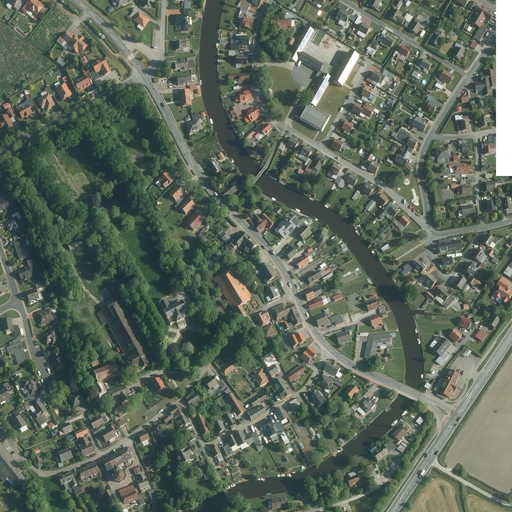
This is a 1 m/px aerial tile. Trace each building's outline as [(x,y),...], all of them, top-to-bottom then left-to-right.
[(36,16),(44,6),(36,0),(29,0),(22,10),(26,13),(28,10),(36,16)] [(142,0),(143,1),(142,8),(153,9),(153,0),(142,0)] [(376,10),(381,3),(376,0),(372,0),(369,6),(376,10)] [(468,9),(475,11),(477,4),(471,1),(468,9)] [(494,14),(480,6),(470,23),(481,29),(486,20),(490,22),(494,14)] [(181,25),(181,32),(192,32),(192,18),(197,18),(196,14),(193,14),(192,7),(185,7),(186,15),(173,15),(173,25),(181,25)] [(400,18),(402,14),(393,9),(387,18),(402,26),(405,21),(400,18)] [(346,24),(352,14),(345,10),(345,12),(341,10),(338,17),(341,18),(340,20),(346,24)] [(138,28),(142,32),(151,21),(140,12),(138,14),(135,11),(129,19),(132,22),(134,20),(140,25),(138,28)] [(358,26),(362,17),(358,16),(353,29),(357,30),(358,27),(358,26)] [(252,30),(254,21),(244,18),(242,28),(252,30)] [(283,30),(283,21),(271,21),(270,30),(283,30)] [(291,27),(291,21),(283,21),(283,30),(291,31),(291,27)] [(417,35),(422,27),(414,22),(409,30),(417,35)] [(368,25),(363,23),(359,31),(367,35),(371,28),(367,27),(368,25)] [(307,102),(316,108),(332,79),(333,80),(332,82),(342,87),(358,58),(350,53),(339,72),(324,63),(324,64),(304,53),(315,32),(306,27),(289,59),(297,64),(299,61),(320,72),(317,77),(320,79),(307,102)] [(81,55),(89,45),(76,34),(74,37),(69,32),(63,40),(70,46),(69,48),(77,54),(79,53),(81,55)] [(438,48),(443,40),(435,35),(430,43),(438,48)] [(248,47),(250,37),(240,36),(239,45),(248,47)] [(391,38),(387,36),(383,44),(390,48),(394,41),(391,40),(391,38)] [(176,42),(176,53),(184,53),(183,50),(189,50),(189,42),(176,42)] [(473,42),(470,47),(475,50),(478,45),(473,42)] [(407,48),(403,45),(398,53),(406,57),(410,51),(407,49),(407,48)] [(367,53),(373,56),(375,50),(368,47),(367,50),(368,50),(367,53)] [(460,61),(465,53),(457,48),(452,56),(460,61)] [(247,66),(247,57),(236,56),(235,66),(247,66)] [(67,63),(60,58),(57,62),(63,67),(67,63)] [(112,72),(104,58),(92,65),(95,71),(96,73),(98,73),(101,71),(104,76),(112,72)] [(429,61),(425,59),(420,67),(428,71),(432,64),(429,62),(429,61)] [(188,61),(175,63),(176,68),(183,67),(183,70),(196,68),(195,60),(188,61)] [(450,84),(454,76),(445,70),(439,79),(444,82),(445,81),(450,84)] [(95,71),(90,74),(95,82),(101,78),(98,73),(96,73),(95,71)] [(378,73),(374,71),(370,79),(378,84),(383,74),(379,72),(378,73)] [(418,80),(421,75),(414,71),(411,77),(418,80)] [(474,83),(475,93),(483,92),(484,96),(491,95),(490,89),(496,88),(494,71),(486,72),(486,75),(480,76),(481,82),(474,83)] [(89,72),(84,74),(85,75),(88,81),(93,79),(89,72)] [(249,83),(248,74),(238,75),(239,85),(243,85),(243,83),(249,83)] [(88,81),(85,75),(73,82),(79,92),(91,85),(88,81)] [(191,75),(177,77),(178,85),(187,84),(187,83),(192,82),(191,75)] [(435,88),(441,91),(444,84),(438,81),(435,88)] [(67,86),(66,83),(55,89),(62,101),(72,95),(67,86)] [(369,89),(365,87),(361,95),(369,100),(374,91),(370,88),(369,89)] [(190,90),(179,91),(181,108),(192,106),(190,90)] [(252,100),(250,91),(239,94),(241,104),(249,103),(248,101),(252,100)] [(50,96),(49,94),(37,100),(41,108),(45,107),(48,112),(56,107),(50,96)] [(35,106),(32,98),(26,101),(28,105),(30,108),(35,106)] [(316,108),(307,102),(304,101),(295,117),(322,132),(331,116),(316,108)] [(426,110),(433,114),(437,107),(433,104),(434,103),(431,101),(426,110)] [(9,103),(4,105),(6,111),(12,108),(9,103)] [(356,104),(352,112),(360,116),(361,114),(370,119),(376,109),(366,103),(363,108),(356,104)] [(505,119),(506,124),(511,122),(511,103),(511,104),(502,106),(504,120),(505,119)] [(30,108),(28,105),(18,110),(22,119),(33,113),(30,108)] [(261,116),(255,108),(245,114),(246,115),(243,117),(247,124),(250,122),(251,123),(257,119),(257,118),(261,116)] [(15,116),(12,109),(6,112),(8,115),(10,119),(15,116)] [(10,119),(8,115),(0,118),(0,122),(1,123),(0,123),(0,126),(1,129),(3,127),(5,131),(14,126),(10,119)] [(387,123),(394,127),(396,122),(389,118),(387,123)] [(412,126),(423,132),(427,124),(416,119),(412,126)] [(488,119),(479,120),(480,128),(489,127),(488,119)] [(194,121),(185,125),(189,135),(203,130),(199,120),(194,121)] [(350,124),(346,121),(342,129),(350,134),(355,125),(351,123),(350,124)] [(470,130),(469,122),(460,123),(462,132),(470,130)] [(272,130),(266,124),(259,130),(265,137),(272,130)] [(414,149),(418,142),(414,140),(415,138),(411,136),(406,145),(414,149)] [(296,139),(292,137),(287,145),(294,150),(299,143),(295,140),(296,139)] [(340,142),(336,140),(332,148),(339,152),(344,143),(341,141),(340,142)] [(216,144),(214,141),(209,144),(208,143),(202,146),(200,142),(194,146),(196,151),(194,152),(196,156),(216,144)] [(282,142),(278,149),(283,151),(287,145),(282,142)] [(462,152),(470,151),(470,143),(466,143),(466,142),(459,143),(459,148),(462,148),(462,152)] [(494,150),(493,142),(483,142),(484,156),(490,155),(490,150),(494,150)] [(309,147),(305,145),(300,154),(308,158),(312,151),(308,149),(309,147)] [(449,147),(435,149),(437,160),(451,158),(449,147)] [(394,162),(405,167),(411,155),(403,150),(400,157),(398,156),(394,162)] [(323,156),(320,154),(311,168),(319,172),(326,159),(322,157),(323,156)] [(221,171),(216,162),(208,167),(214,175),(221,171)] [(379,166),(372,162),(368,170),(375,174),(379,166)] [(339,166),(335,164),(330,172),(337,176),(342,169),(338,167),(339,166)] [(455,164),(455,174),(466,174),(466,173),(471,173),(471,165),(466,166),(466,164),(455,164)] [(175,181),(167,172),(157,181),(165,189),(175,181)] [(355,175),(352,173),(346,183),(354,187),(358,179),(354,177),(355,175)] [(371,185),(367,182),(361,192),(369,197),(374,189),(370,186),(371,185)] [(486,183),(486,193),(495,192),(495,182),(486,183)] [(238,191),(233,184),(224,192),(229,198),(238,191)] [(186,193),(178,185),(169,194),(177,202),(183,196),(186,193)] [(471,186),(462,187),(462,195),(472,195),(472,193),(471,186)] [(386,197),(383,194),(376,201),(383,207),(389,201),(385,198),(386,197)] [(184,198),(183,196),(177,202),(176,202),(178,204),(181,201),(184,198)] [(0,201),(0,210),(1,213),(7,211),(8,214),(15,210),(12,204),(8,197),(0,201)] [(511,200),(511,198),(502,200),(504,211),(511,209),(511,200)] [(195,205),(189,199),(184,203),(180,208),(186,214),(195,205)] [(363,211),(368,214),(376,204),(372,200),(363,211)] [(184,203),(181,201),(178,204),(175,207),(177,210),(180,208),(184,203)] [(495,201),(486,203),(488,214),(497,213),(495,201)] [(397,207),(394,204),(387,212),(394,218),(399,212),(396,209),(397,207)] [(473,214),(472,206),(468,207),(468,205),(461,207),(463,217),(469,216),(469,215),(473,214)] [(381,220),(388,213),(384,210),(377,216),(381,220)] [(274,224),(264,213),(259,218),(260,219),(257,222),(258,223),(255,227),(260,232),(266,226),(269,229),(274,224)] [(202,222),(195,215),(186,224),(194,231),(202,222)] [(13,231),(15,235),(25,229),(18,216),(6,223),(11,232),(13,231)] [(411,222),(405,216),(398,222),(404,229),(411,222)] [(300,223),(294,217),(288,222),(291,225),(286,229),(283,226),(278,232),(285,239),(300,223)] [(312,233),(306,226),(298,234),(304,240),(312,233)] [(329,237),(323,229),(315,235),(321,243),(329,237)] [(257,246),(244,231),(234,240),(233,242),(237,246),(238,247),(242,243),(250,252),(257,246)] [(234,240),(227,233),(221,238),(228,246),(230,245),(233,242),(234,240)] [(494,239),(487,235),(481,244),(488,249),(494,239)] [(19,243),(15,244),(21,262),(34,257),(27,236),(17,240),(19,243)] [(76,239),(67,243),(69,249),(79,246),(76,239)] [(439,255),(462,250),(460,240),(437,245),(439,255)] [(416,241),(402,250),(409,259),(417,254),(418,255),(422,253),(417,247),(419,245),(416,241)] [(485,254),(478,249),(472,258),(479,263),(485,254)] [(294,251),(294,250),(287,256),(290,260),(297,254),(294,251)] [(306,256),(296,263),(300,268),(303,266),(303,267),(310,262),(306,256)] [(451,257),(441,259),(443,267),(453,265),(451,257)] [(426,267),(418,260),(412,267),(420,274),(426,267)] [(511,260),(503,274),(511,279),(511,260)] [(263,267),(260,263),(253,268),(256,272),(259,270),(263,267)] [(278,276),(269,263),(263,267),(259,270),(266,282),(278,276)] [(408,263),(403,268),(405,270),(401,273),(404,276),(412,269),(408,263)] [(476,267),(468,263),(463,272),(470,277),(476,267)] [(481,264),(478,269),(482,272),(486,267),(481,264)] [(19,271),(22,281),(33,278),(30,267),(19,271)] [(235,268),(214,280),(234,313),(237,311),(242,320),(249,316),(243,307),(254,300),(235,268)] [(308,279),(311,285),(323,279),(320,272),(308,279)] [(437,281),(429,275),(423,282),(431,288),(437,281)] [(467,281),(459,277),(454,286),(461,291),(467,281)] [(474,278),(469,284),(476,290),(481,284),(474,278)] [(501,302),(507,306),(511,297),(511,293),(500,286),(494,296),(499,299),(500,298),(503,299),(501,302)] [(277,287),(268,292),(273,302),(282,297),(277,287)] [(307,294),(310,301),(324,295),(321,287),(307,294)] [(451,296),(443,289),(437,296),(445,302),(451,296)] [(27,294),(30,303),(40,299),(37,290),(27,294)] [(166,312),(164,313),(171,326),(178,323),(179,324),(187,320),(186,318),(192,315),(186,302),(184,303),(182,299),(177,302),(179,305),(173,309),(168,299),(161,303),(166,312)] [(310,305),(312,311),(326,305),(323,299),(315,302),(315,303),(310,305)] [(104,330),(110,327),(134,373),(154,363),(122,300),(95,314),(104,330)] [(368,305),(370,312),(380,309),(378,301),(368,305)] [(297,311),(293,303),(284,307),(288,315),(297,311)] [(283,304),(271,310),(276,320),(288,315),(284,307),(283,304)] [(50,310),(38,314),(42,326),(54,322),(50,310)] [(293,326),(302,322),(297,311),(288,315),(293,326)] [(268,312),(257,317),(262,329),(269,325),(268,322),(272,320),(268,312)] [(316,319),(320,328),(330,324),(326,315),(316,319)] [(331,318),(332,323),(335,322),(336,327),(344,324),(341,315),(331,318)] [(371,320),(374,328),(384,324),(381,316),(371,320)] [(500,320),(494,316),(488,325),(494,329),(500,320)] [(472,322),(462,318),(459,327),(467,330),(467,329),(469,329),(472,322)] [(13,320),(3,321),(5,333),(17,332),(18,338),(22,338),(20,327),(14,328),(13,320)] [(273,326),(263,331),(267,339),(276,335),(273,326)] [(456,329),(448,338),(456,344),(464,335),(456,329)] [(54,330),(43,336),(48,346),(52,344),(54,346),(61,342),(54,330)] [(475,337),(482,342),(487,335),(481,330),(475,337)] [(337,336),(340,346),(353,342),(350,332),(337,336)] [(302,333),(295,337),(299,344),(299,345),(306,342),(302,333)] [(369,343),(365,358),(376,360),(379,347),(393,346),(392,335),(370,337),(370,338),(369,343)] [(295,336),(289,339),(293,348),(299,344),(295,337),(295,336)] [(10,345),(12,348),(22,344),(21,339),(10,345)] [(452,346),(444,339),(434,351),(443,358),(452,346)] [(29,362),(25,352),(22,344),(12,348),(8,349),(11,358),(16,356),(20,366),(29,362)] [(461,355),(466,358),(472,351),(466,347),(461,355)] [(311,348),(306,353),(312,359),(313,359),(318,354),(311,348)] [(305,352),(301,358),(308,364),(312,359),(306,353),(305,352)] [(61,355),(52,358),(56,370),(65,367),(61,355)] [(233,362),(222,370),(225,375),(237,368),(233,362)] [(331,362),(327,370),(338,377),(343,369),(331,362)] [(292,374),(288,377),(292,383),(306,373),(305,372),(307,371),(303,365),(292,373),(292,374)] [(116,367),(97,373),(101,384),(119,377),(122,376),(124,373),(123,369),(119,366),(116,367)] [(281,374),(276,366),(269,371),(274,379),(281,374)] [(263,369),(258,373),(266,385),(271,383),(266,375),(267,375),(263,369)] [(451,371),(439,393),(451,400),(455,392),(458,393),(460,389),(457,387),(463,377),(451,371)] [(261,388),(266,385),(258,373),(252,377),(255,382),(257,381),(261,388)] [(336,383),(323,376),(318,384),(331,391),(336,383)] [(206,384),(211,391),(220,384),(214,377),(206,384)] [(36,378),(22,383),(25,390),(29,389),(31,397),(41,393),(36,378)] [(161,382),(158,379),(151,385),(158,393),(165,387),(163,384),(164,383),(162,381),(161,382)] [(276,391),(285,386),(281,380),(272,385),(276,391)] [(5,386),(6,388),(9,394),(15,391),(10,383),(5,386)] [(130,395),(125,384),(106,394),(111,404),(122,398),(124,402),(128,400),(127,397),(130,395)] [(104,392),(101,385),(95,388),(98,395),(104,392)] [(285,386),(276,391),(282,402),(292,396),(286,386),(285,386)] [(361,392),(354,386),(347,394),(353,400),(361,392)] [(6,388),(0,391),(0,403),(1,406),(12,399),(9,394),(6,388)] [(70,398),(75,409),(89,403),(85,392),(70,398)] [(197,392),(192,395),(193,396),(197,403),(202,400),(197,392)] [(251,403),(254,408),(267,400),(263,393),(255,399),(256,400),(251,403)] [(312,398),(319,409),(327,404),(320,393),(312,398)] [(226,399),(237,417),(243,413),(232,395),(226,399)] [(193,396),(186,400),(190,407),(197,403),(193,396)] [(377,406),(369,398),(360,408),(368,415),(377,406)] [(299,399),(291,404),(296,412),(304,407),(299,399)] [(42,402),(35,407),(39,413),(36,415),(39,419),(37,420),(42,427),(50,422),(46,416),(50,414),(42,402)] [(123,412),(120,406),(112,410),(115,416),(123,412)] [(184,414),(179,406),(169,412),(174,420),(177,418),(184,414)] [(254,410),(248,413),(253,422),(267,413),(262,406),(255,411),(254,410)] [(17,419),(22,416),(21,415),(27,411),(25,407),(14,414),(17,419)] [(282,425),(291,420),(287,413),(286,413),(284,409),(276,412),(282,425)] [(184,428),(190,424),(184,414),(177,418),(180,422),(175,425),(178,429),(183,426),(184,428)] [(204,415),(197,418),(201,427),(207,424),(204,415)] [(233,432),(239,429),(236,424),(231,415),(226,418),(229,423),(233,432)] [(28,427),(22,416),(17,419),(13,422),(20,432),(28,427)] [(102,417),(91,423),(95,431),(106,426),(102,417)] [(272,420),(263,426),(267,434),(276,428),(272,420)] [(59,429),(58,429),(56,423),(49,425),(52,435),(60,432),(59,429)] [(209,423),(207,424),(201,427),(206,438),(212,435),(209,428),(211,428),(209,423)] [(220,436),(228,432),(223,423),(215,427),(220,436)] [(71,424),(63,428),(67,436),(75,432),(71,424)] [(163,433),(159,425),(151,430),(156,437),(163,433)] [(402,427),(394,435),(401,441),(409,433),(402,427)] [(113,429),(103,435),(108,443),(118,438),(116,435),(113,429)] [(88,430),(77,435),(79,440),(90,435),(88,430)] [(244,432),(235,436),(241,448),(242,450),(256,444),(252,436),(247,438),(244,432)] [(141,437),(144,444),(152,441),(149,433),(141,437)] [(194,433),(188,436),(190,442),(197,438),(194,433)] [(235,436),(229,439),(235,451),(241,448),(235,436)] [(82,449),(86,459),(97,454),(93,444),(91,438),(82,442),(84,448),(82,449)] [(0,469),(14,458),(0,442),(0,469)] [(398,449),(392,442),(385,448),(391,455),(398,449)] [(211,449),(216,459),(223,456),(219,446),(211,449)] [(385,448),(374,455),(381,463),(391,455),(385,448)] [(60,453),(64,463),(75,459),(71,449),(60,453)] [(127,449),(103,462),(109,473),(115,470),(116,473),(121,470),(120,468),(133,461),(127,449)] [(193,458),(195,457),(192,449),(178,456),(183,468),(195,462),(193,458)] [(147,469),(153,466),(149,455),(142,458),(147,469)] [(14,458),(0,469),(0,477),(5,483),(12,478),(20,488),(28,480),(23,475),(26,472),(14,458)] [(97,463),(79,471),(84,481),(102,474),(97,463)] [(367,466),(370,473),(375,471),(373,464),(367,466)] [(117,483),(122,484),(127,482),(128,477),(126,473),(121,471),(116,474),(115,479),(117,483)] [(74,472),(67,475),(71,484),(73,483),(75,487),(74,488),(78,497),(82,494),(76,481),(78,481),(74,472)] [(233,475),(236,482),(243,479),(239,472),(233,475)] [(71,484),(67,475),(60,478),(66,492),(70,491),(67,486),(71,484)] [(143,483),(139,485),(141,491),(152,487),(149,481),(147,481),(145,476),(140,478),(143,483)] [(360,476),(349,480),(352,489),(356,488),(356,490),(360,489),(359,487),(363,485),(360,476)] [(319,491),(322,502),(333,498),(329,488),(319,491)] [(154,490),(148,491),(152,501),(157,499),(154,490)] [(137,492),(123,497),(127,506),(140,501),(137,492)] [(287,509),(286,499),(273,501),(274,510),(287,509)]
